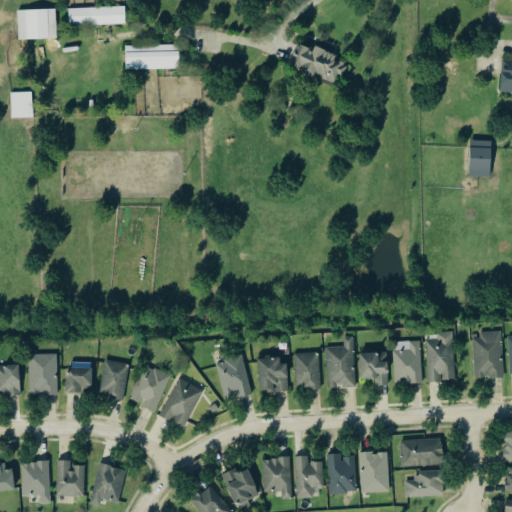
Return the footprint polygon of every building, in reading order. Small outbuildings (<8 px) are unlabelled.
[(68,10),(124,7),(125,24),(69,27),(68,10)] [(17,11),(55,9),(57,38),(18,40),(17,11)] [(316,47),(315,50),(299,44),(291,67),(337,84),(340,76),(345,77),(349,65),(337,61),(339,55),(316,47)] [(125,47),(178,45),(179,68),(126,69),(125,47)] [(511,60),(503,60),(501,93),(511,93),(511,60)] [(11,117),(10,93),(31,93),(32,117),(11,117)] [(490,170),(469,169),(470,148),(491,149),(490,170)] [(502,332),(479,333),(479,335),(473,335),(475,380),(504,379),(502,332)] [(455,382),(453,334),(437,335),(437,339),(425,340),(428,383),(455,382)] [(325,348),(326,389),(355,388),(354,337),(343,338),(343,348),(325,348)] [(394,385),(422,384),(421,342),(393,343),(394,385)] [(319,353),(294,354),(296,390),(321,389),(319,353)] [(360,354),(360,381),(375,380),(375,387),(389,387),(388,353),(360,354)] [(58,396),(57,355),(29,355),(30,396),(58,396)] [(250,397),(245,358),(217,362),(223,401),(250,397)] [(289,392),(288,365),(280,365),(280,359),(258,360),(259,393),(289,392)] [(124,402),(129,365),(105,361),(99,398),(124,402)] [(20,366),(0,366),(0,397),(21,397),(20,366)] [(130,400),(142,405),(141,408),(155,414),(171,377),(146,366),(130,400)] [(66,394),(81,394),(81,391),(92,391),(92,369),(66,369),(66,394)] [(203,391),(178,379),(160,417),(185,429),(203,391)] [(511,462),(511,433),(503,434),(504,463),(511,462)] [(401,442),(402,468),(444,466),(443,440),(401,442)] [(359,454),(361,494),(390,493),(388,453),(359,454)] [(357,494),(356,457),(341,458),(341,455),(328,455),(329,495),(357,494)] [(295,458),(297,500),(324,498),(323,463),(308,463),(308,457),(295,458)] [(264,493),(282,493),(282,499),(292,499),(291,459),(263,460),(264,493)] [(71,461),(56,462),(57,498),(85,497),(84,467),(71,467),(71,461)] [(40,505),(50,504),(49,462),(21,463),(22,498),(40,497),(40,505)] [(0,491),(14,491),(13,470),(6,470),(5,465),(0,465),(0,491)] [(102,500),(119,504),(126,471),(99,465),(90,505),(100,508),(102,500)] [(238,511),(251,507),(248,501),(259,496),(248,470),(238,474),(236,469),(222,475),(238,511)] [(416,472),(416,482),(405,482),(405,499),(445,497),(444,471),(416,472)] [(191,498),(199,511),(232,511),(217,484),(191,498)]
